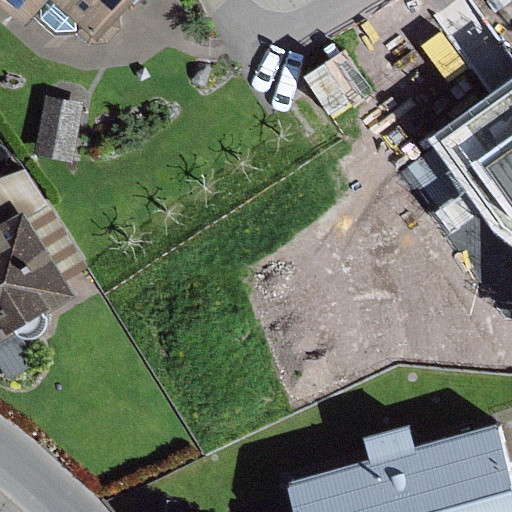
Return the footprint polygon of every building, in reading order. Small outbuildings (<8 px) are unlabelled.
[(0,0),(0,5),(25,28),(50,0),(52,0),(99,41),(135,0),(0,0)] [(84,103),(45,96),(34,157),(72,164),(84,103)] [(511,141),(451,219),(511,266),(511,141)] [(0,226),(24,212),(28,219),(48,208),(24,169),(0,178),(0,226)] [(0,343),(17,333),(76,298),(28,219),(24,212),(0,226),(0,343)] [(38,364),(17,333),(0,343),(0,368),(8,382),(38,364)] [(371,462),(286,485),(293,511),(511,511),(511,470),(499,424),(414,448),(409,428),(365,440),(371,462)]
